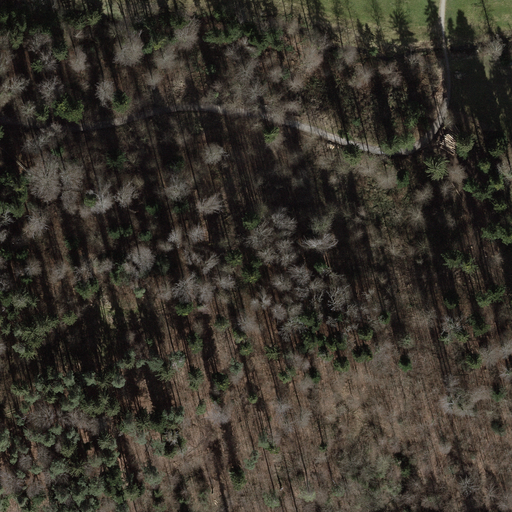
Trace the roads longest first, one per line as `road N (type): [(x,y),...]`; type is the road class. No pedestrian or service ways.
road 1 (track): [(447,64),(444,110),(430,134),(406,150),(199,106),(87,126),(0,120)]
road 2 (track): [(0,266),(115,310)]
